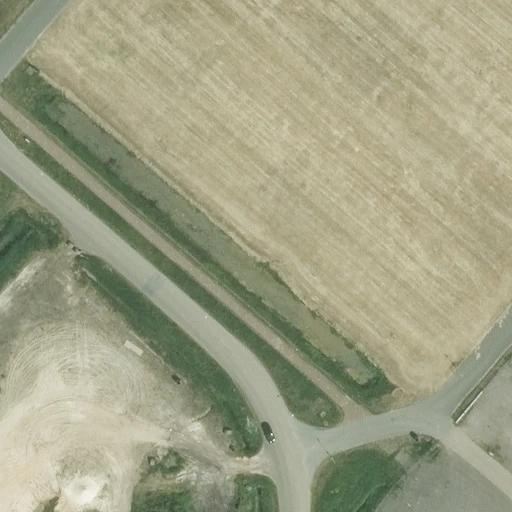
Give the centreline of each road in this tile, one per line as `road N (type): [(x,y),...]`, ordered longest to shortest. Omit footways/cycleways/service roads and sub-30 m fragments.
road 1 (tertiary): [(289,455),(268,408),(208,337),(0,155)]
road 2 (residential): [(289,455),(430,417),(511,322)]
